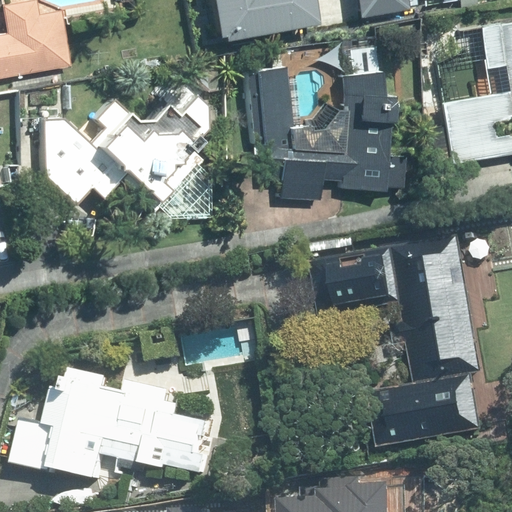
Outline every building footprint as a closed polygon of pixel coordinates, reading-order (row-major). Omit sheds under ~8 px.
[(0,74),(71,62),(62,9),(40,13),(37,0),(27,0),(5,4),(10,29),(0,30),(0,74)] [(216,0),(223,35),(317,18),(314,0),(216,0)] [(359,0),(361,13),(420,3),(419,0),(359,0)] [(511,18),(480,24),(488,66),(502,63),(506,89),(444,100),(455,160),(511,149),(511,18)] [(382,67),(343,73),(348,109),(345,152),(294,148),(284,64),(247,68),(257,154),(264,175),(281,176),(280,194),(321,197),(322,178),(343,180),(342,185),(386,188),(386,183),(406,184),(408,153),(389,152),(393,94),(385,93),(382,67)] [(156,190),(213,131),(199,118),(211,106),(198,94),(184,109),(169,96),(152,113),(145,106),(140,112),(119,92),(98,114),(114,129),(98,145),(62,110),(55,118),(47,110),(39,118),(50,129),(44,135),(54,145),(47,152),(55,160),(45,170),(75,199),(93,181),(102,190),(129,163),(156,190)] [(467,233),(320,259),(329,306),(408,292),(424,380),(377,389),(387,443),(490,425),(480,372),(491,370),(467,233)] [(29,416),(19,460),(60,469),(61,464),(105,474),(110,452),(171,465),(171,462),(207,470),(211,452),(203,451),(211,418),(182,412),(185,402),(172,399),(175,387),(134,378),(132,388),(115,384),(117,374),(82,366),(77,390),(62,386),(54,422),(29,416)] [(288,498),(288,511),(391,511),(390,485),(326,488),(326,497),(288,498)]
